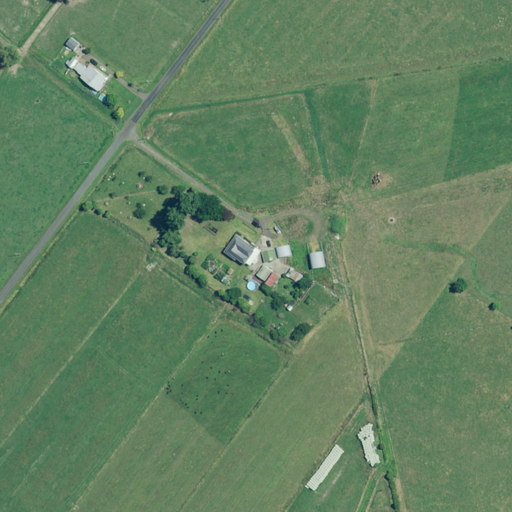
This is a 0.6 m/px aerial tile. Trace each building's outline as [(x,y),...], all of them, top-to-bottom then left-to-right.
[(80,44),(72,38),(67,45),(75,51),(80,44)] [(79,61),(74,57),(68,65),(73,69),(79,61)] [(88,69),(79,63),(74,69),(83,76),(81,77),(100,91),(104,85),(103,84),(107,78),(91,65),(88,69)] [(262,251),(238,234),(227,248),(251,265),(253,263),(256,265),(259,260),(256,258),(262,251)] [(291,256),(289,245),(263,252),(266,262),(291,256)] [(325,267),(322,252),(309,254),(312,269),(325,267)] [(273,271),(261,262),(253,272),(265,281),(273,271)] [(229,271),(221,266),(214,276),(219,279),(222,282),(229,271)] [(303,275),(290,267),(285,275),(298,283),(303,275)]
